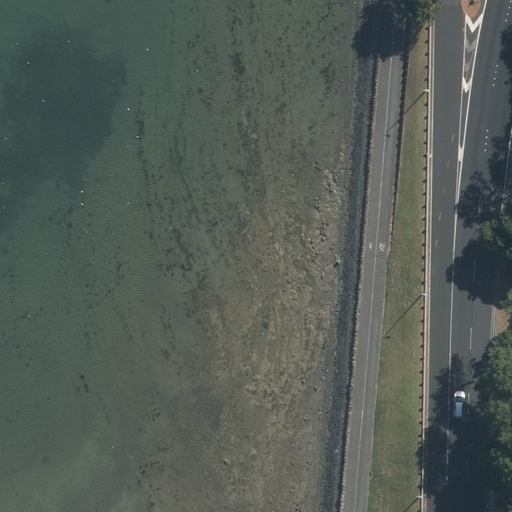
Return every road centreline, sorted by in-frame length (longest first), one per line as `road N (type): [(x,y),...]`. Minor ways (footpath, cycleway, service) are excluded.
road 1 (motorway): [(454,511),(485,130),(509,0)]
road 2 (residential): [(450,511),(439,248),(450,0)]
